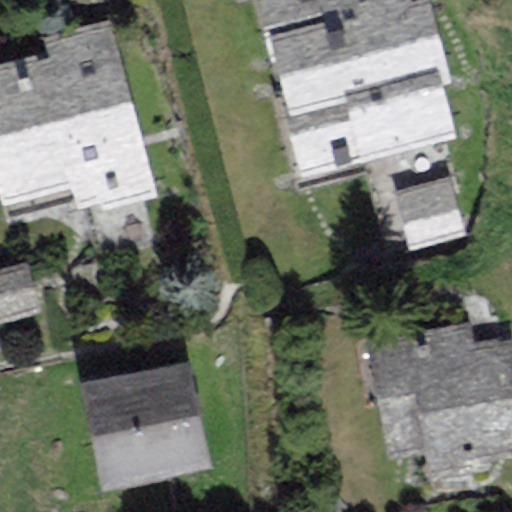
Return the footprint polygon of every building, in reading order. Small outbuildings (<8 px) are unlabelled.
[(408,0),(254,0),(245,3),(293,185),(455,141),(443,93),(452,90),(427,4),(410,6),(408,0)] [(41,59),(0,70),(0,214),(63,198),(70,221),(152,201),(103,30),(38,47),(41,59)] [(447,176),(395,191),(412,252),(464,237),(447,176)] [(22,272),(0,276),(0,327),(33,320),(22,272)] [(471,326),(360,344),(383,467),(418,459),(425,484),(463,478),(463,468),(511,460),(511,361),(508,341),(474,347),(471,326)] [(74,393),(98,500),(208,475),(184,369),(74,393)]
